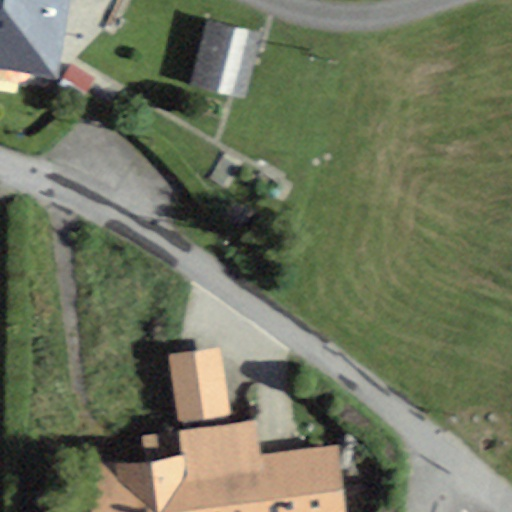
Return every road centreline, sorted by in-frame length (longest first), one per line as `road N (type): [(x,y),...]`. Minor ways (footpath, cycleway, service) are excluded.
road 1 (residential): [(0,163),(34,172),(258,310),(459,461)]
road 2 (residential): [(269,0),(314,18),(373,18),(436,0)]
